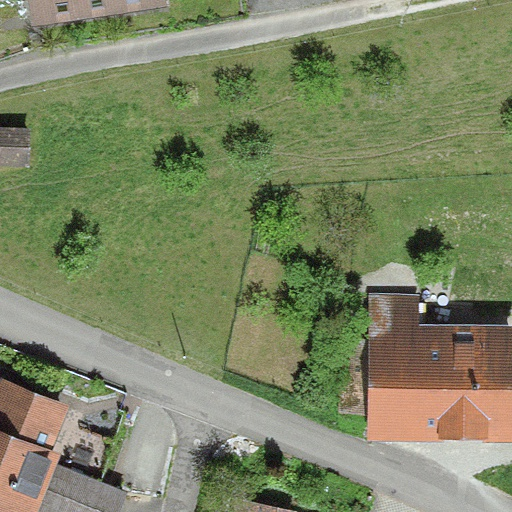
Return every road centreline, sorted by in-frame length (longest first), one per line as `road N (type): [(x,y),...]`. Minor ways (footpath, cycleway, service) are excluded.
road 1 (residential): [(483,511),(0,317)]
road 2 (track): [(442,0),(0,81)]
